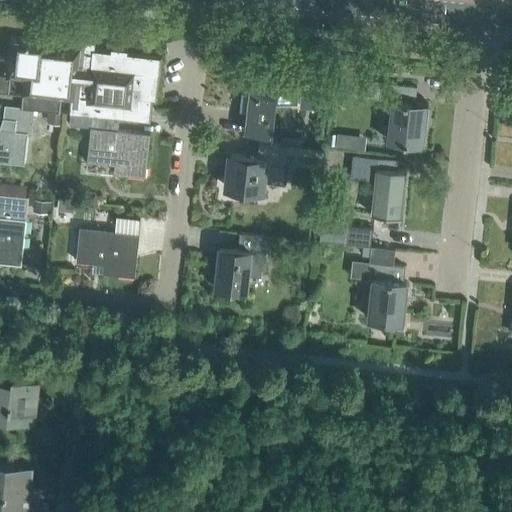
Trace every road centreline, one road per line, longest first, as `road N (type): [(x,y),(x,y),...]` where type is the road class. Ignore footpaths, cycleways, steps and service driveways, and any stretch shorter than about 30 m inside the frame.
road 1 (residential): [(0,289),(148,306),(170,290),(195,0)]
road 2 (residential): [(452,286),(482,19)]
road 3 (tertiary): [(482,19),(307,0)]
